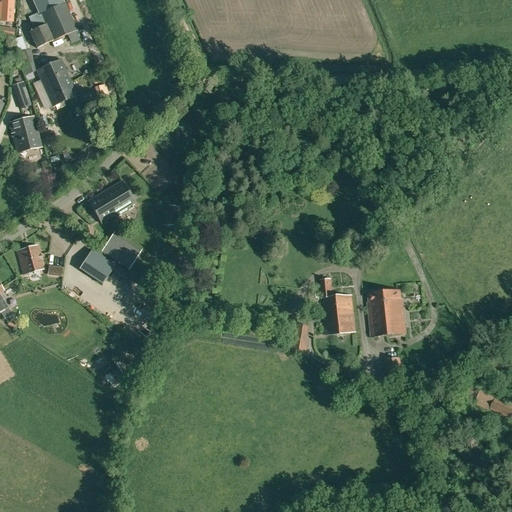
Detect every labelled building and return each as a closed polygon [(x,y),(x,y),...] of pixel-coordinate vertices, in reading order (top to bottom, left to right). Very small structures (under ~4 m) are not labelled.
[(1,0),(1,3),(0,3),(0,19),(0,20),(0,22),(13,22),(13,0),(1,0)] [(33,0),(36,6),(39,13),(28,18),(34,30),(29,32),(37,49),(77,31),(63,0),(33,0)] [(14,30),(0,28),(0,30),(0,36),(13,39),(14,30)] [(78,96),(62,60),(36,71),(52,108),(78,96)] [(13,85),(18,101),(29,97),(23,81),(13,85)] [(10,124),(17,154),(42,147),(34,117),(10,124)] [(53,131),(49,133),(42,135),(45,146),(57,142),(53,131)] [(122,182),(88,202),(102,224),(116,215),(117,217),(133,207),(132,206),(135,204),(122,182)] [(381,218),(388,217),(393,209),(383,200),(376,207),(376,214),(381,218)] [(137,251),(113,236),(118,240),(109,254),(103,250),(103,251),(130,268),(128,266),(137,251)] [(25,275),(32,273),(44,270),(37,246),(18,251),(25,275)] [(92,251),(80,269),(102,284),(114,266),(92,251)] [(117,266),(114,271),(124,278),(127,273),(117,266)] [(352,295),(333,297),(331,279),(320,280),(322,299),(325,336),(356,332),(352,295)] [(0,312),(1,312),(4,310),(9,307),(0,293),(0,292),(4,290),(0,283),(0,312)] [(403,299),(402,299),(401,291),(368,294),(368,302),(368,303),(371,338),(407,335),(403,299)] [(4,310),(1,312),(5,317),(12,313),(9,307),(4,310)] [(307,338),(309,327),(295,325),(291,350),(307,353),(310,338),(307,338)] [(388,390),(402,389),(400,359),(385,360),(388,390)] [(496,396),(480,389),(474,404),(489,411),(490,409),(511,418),(511,417),(511,405),(495,398),(496,396)]
